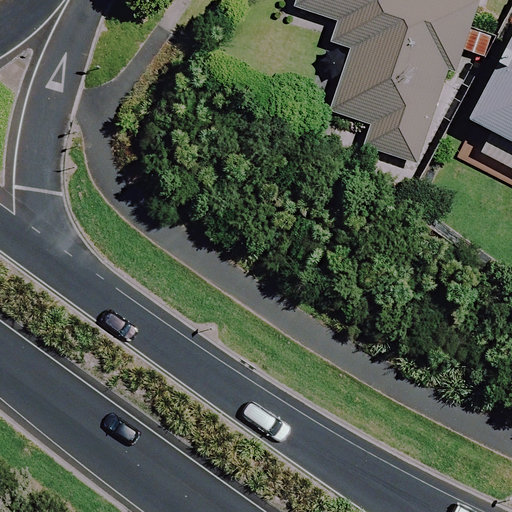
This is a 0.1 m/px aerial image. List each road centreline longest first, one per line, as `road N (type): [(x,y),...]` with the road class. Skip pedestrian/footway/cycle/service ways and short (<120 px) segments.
road 1 (primary): [(46,257),(293,433),(425,511)]
road 2 (primary): [(205,511),(0,349)]
road 3 (residential): [(77,0),(43,144),(46,257)]
